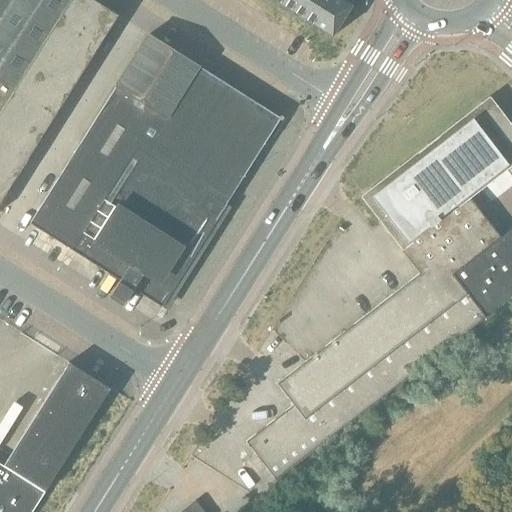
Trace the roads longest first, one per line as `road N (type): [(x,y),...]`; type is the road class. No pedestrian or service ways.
road 1 (tertiary): [(175,381),(349,108)]
road 2 (unclassified): [(175,381),(0,270)]
road 3 (unclassified): [(349,108),(175,0)]
road 4 (tertiary): [(94,511),(175,381)]
